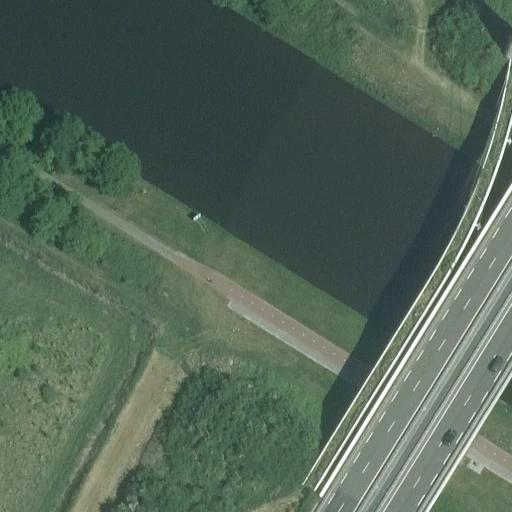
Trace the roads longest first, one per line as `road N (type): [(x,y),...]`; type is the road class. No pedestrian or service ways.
road 1 (primary): [(511,236),(341,511)]
road 2 (primary): [(401,511),(511,334)]
road 3 (track): [(421,4),(421,65),(511,127)]
